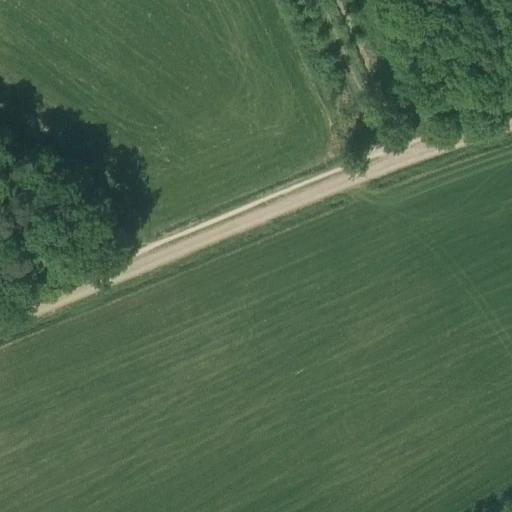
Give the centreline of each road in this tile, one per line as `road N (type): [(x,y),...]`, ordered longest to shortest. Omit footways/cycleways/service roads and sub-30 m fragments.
road 1 (track): [(386,165),(0,323)]
road 2 (track): [(511,124),(386,165)]
